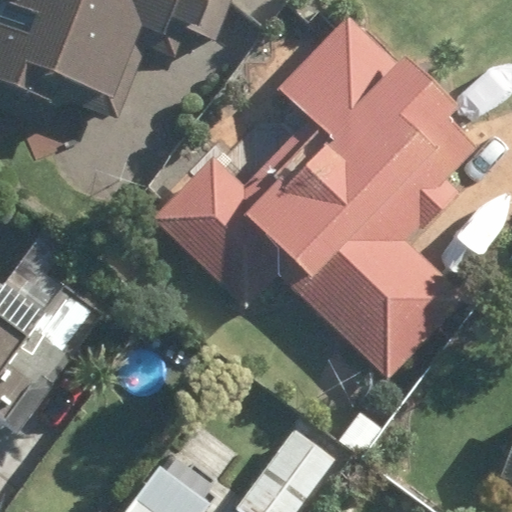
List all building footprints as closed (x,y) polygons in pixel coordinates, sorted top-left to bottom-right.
[(145,54),(155,30),(214,54),(235,0),(0,0),(0,114),(79,146),(120,44),(145,54)] [(209,161),(149,225),(241,311),(266,284),(382,394),(459,313),(388,246),(477,152),(341,22),(268,99),(281,112),(223,174),(209,161)] [(54,380),(100,325),(18,257),(0,279),(0,511),(88,408),(54,380)] [(511,423),(489,486),(511,494),(511,423)] [(295,511),(329,466),(283,433),(225,511),(295,511)] [(191,511),(193,510),(148,474),(117,511),(191,511)]
